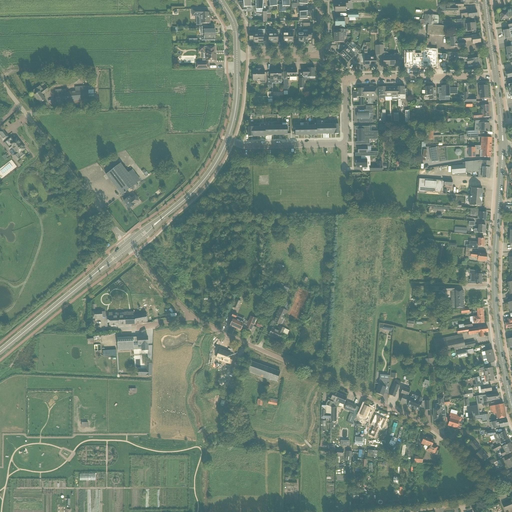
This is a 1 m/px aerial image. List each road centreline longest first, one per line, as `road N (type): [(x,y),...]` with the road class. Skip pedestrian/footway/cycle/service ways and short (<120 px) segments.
road 1 (residential): [(487,486),(428,424),(189,314)]
road 2 (tertiary): [(511,409),(495,321),(502,148)]
road 3 (unclassified): [(126,242),(0,77)]
road 4 (residential): [(496,75),(345,79)]
road 5 (tertiary): [(0,351),(99,270)]
